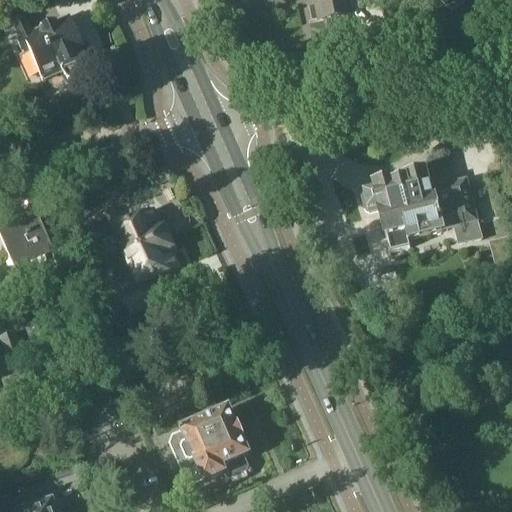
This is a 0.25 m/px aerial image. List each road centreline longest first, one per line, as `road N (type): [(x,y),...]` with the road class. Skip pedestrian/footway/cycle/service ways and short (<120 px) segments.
road 1 (primary): [(379,511),(208,126)]
road 2 (residential): [(208,126),(511,59)]
road 3 (residential): [(0,158),(208,126)]
road 4 (primary): [(208,126),(151,0)]
